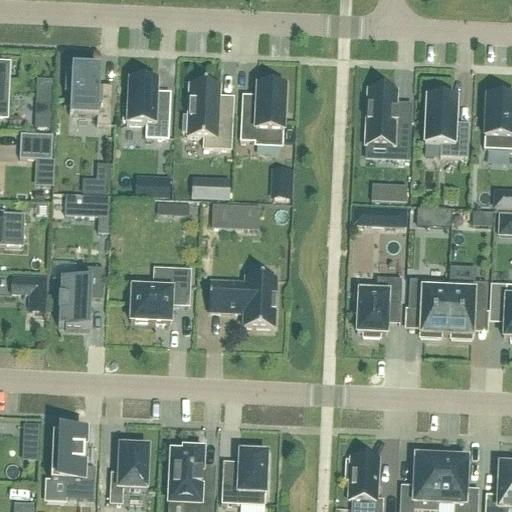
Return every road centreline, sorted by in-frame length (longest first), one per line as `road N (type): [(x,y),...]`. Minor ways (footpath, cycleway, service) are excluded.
road 1 (residential): [(0,384),(511,407)]
road 2 (unclassified): [(391,31),(0,10)]
road 3 (unclassified): [(511,37),(391,31)]
